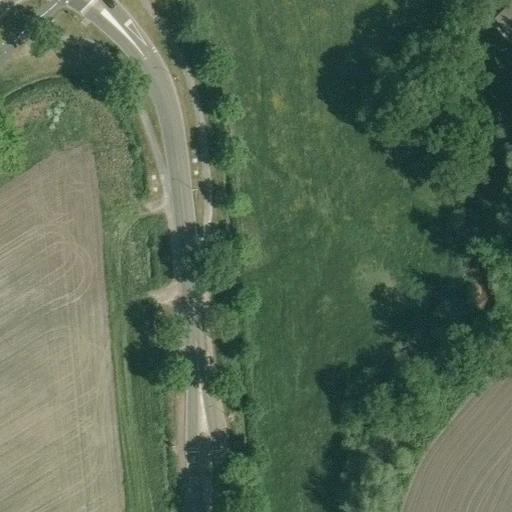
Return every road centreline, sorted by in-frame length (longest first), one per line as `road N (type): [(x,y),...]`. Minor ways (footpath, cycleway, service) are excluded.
road 1 (tertiary): [(197,361),(179,149),(147,56)]
road 2 (tertiary): [(216,511),(217,451),(197,361)]
road 3 (tertiary): [(197,361),(194,453),(202,511)]
